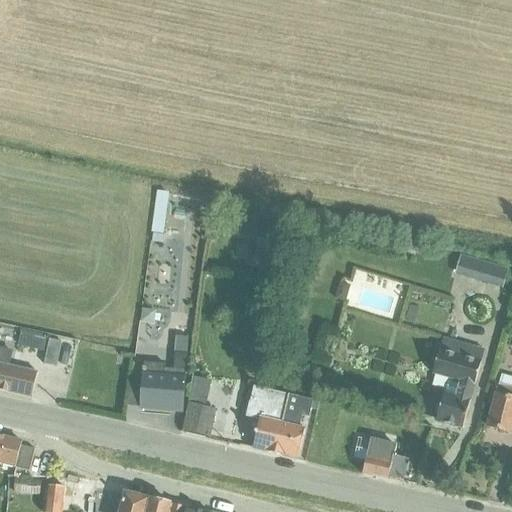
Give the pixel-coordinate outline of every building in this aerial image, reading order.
[(172,206),(173,188),(162,187),(161,205),(172,206)] [(258,239),(261,217),(240,214),(237,236),(258,239)] [(259,239),(279,242),(282,221),(263,218),(259,239)] [(460,277),(473,282),(478,263),(465,259),(460,277)] [(22,332),(19,347),(47,354),(46,360),(60,363),(65,341),(22,332)] [(433,376),(459,383),(457,391),(456,391),(454,397),(444,394),(436,423),(463,431),(481,363),(439,352),(433,376)] [(171,411),(183,412),(187,355),(176,354),(175,370),(165,369),(165,365),(145,364),(140,408),(171,411)] [(0,391),(32,399),(38,374),(0,364),(0,391)] [(57,390),(67,393),(73,369),(63,366),(57,390)] [(201,395),(212,395),(213,376),(201,376),(201,395)] [(511,379),(501,377),(499,386),(494,384),(487,407),(493,409),(487,430),(509,436),(511,423),(511,379)] [(255,389),(248,418),(260,421),(253,450),(276,456),(290,397),(255,389)] [(290,397),(276,456),(298,461),(306,429),(301,428),(303,417),(311,419),(314,402),(290,397)] [(189,405),(183,433),(210,440),(217,411),(189,405)] [(0,435),(0,465),(31,472),(36,449),(22,445),(23,441),(0,435)] [(366,462),(371,442),(360,439),(355,459),(366,462)] [(371,442),(366,462),(363,476),(404,485),(409,461),(395,457),(398,446),(372,440),(371,442)] [(15,480),(15,493),(41,496),(42,481),(15,480)] [(26,511),(22,511),(21,511),(62,511),(65,488),(48,486),(44,511),(26,511)] [(146,511),(150,500),(125,494),(121,511),(146,511)] [(150,500),(146,511),(169,511),(171,505),(168,504),(167,502),(160,500),(158,502),(150,500)]
